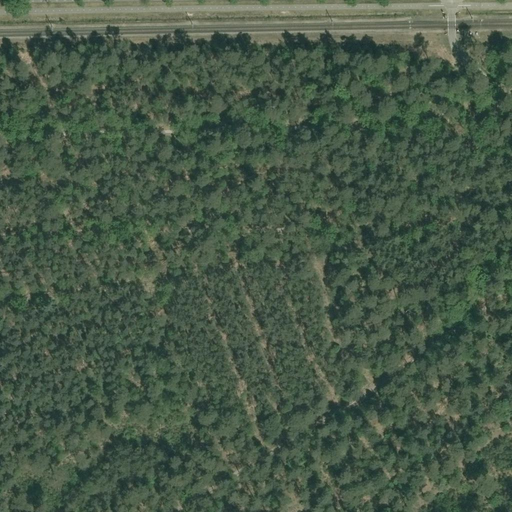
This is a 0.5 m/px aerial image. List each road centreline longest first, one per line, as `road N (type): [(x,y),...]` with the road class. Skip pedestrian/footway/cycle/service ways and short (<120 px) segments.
road 1 (track): [(511,287),(328,418),(175,511)]
road 2 (unclassified): [(511,106),(458,55),(450,0)]
